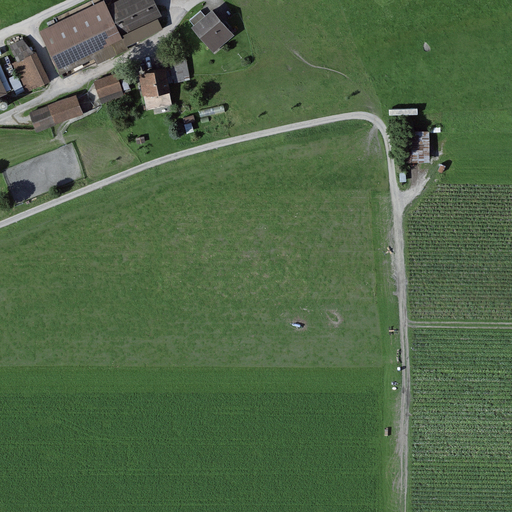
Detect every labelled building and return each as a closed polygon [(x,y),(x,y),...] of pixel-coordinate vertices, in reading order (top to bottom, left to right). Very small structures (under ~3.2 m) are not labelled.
[(168,15),(160,0),(105,0),(45,31),(68,78),(114,55),(109,44),(168,15)] [(211,10),(191,27),(212,52),(232,35),(211,10)] [(49,83),(27,37),(8,47),(29,92),(49,83)] [(168,67),(138,72),(144,109),(171,105),(167,84),(188,80),(184,54),(166,56),(168,67)] [(118,72),(93,83),(101,101),(126,90),(118,72)] [(75,93),(28,113),(37,134),(83,114),(75,93)] [(405,155),(431,154),(430,123),(404,124),(405,155)]
